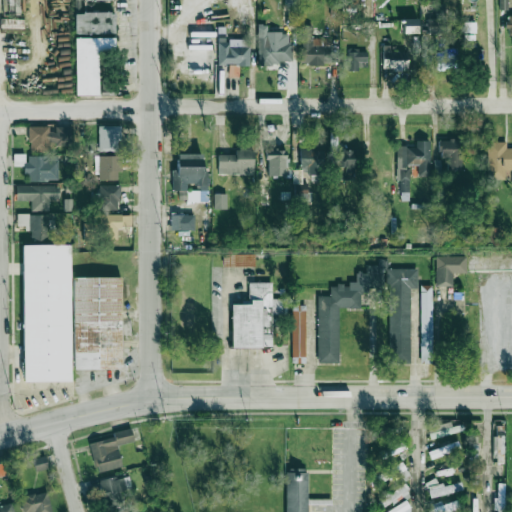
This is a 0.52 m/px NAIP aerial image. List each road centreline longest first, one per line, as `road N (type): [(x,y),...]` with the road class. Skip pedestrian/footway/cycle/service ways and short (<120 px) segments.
road 1 (residential): [(3,108),(511,106)]
road 2 (tertiary): [(0,439),(153,399),(419,398)]
road 3 (residential): [(150,0),(153,399)]
road 4 (residential): [(3,108),(5,438)]
